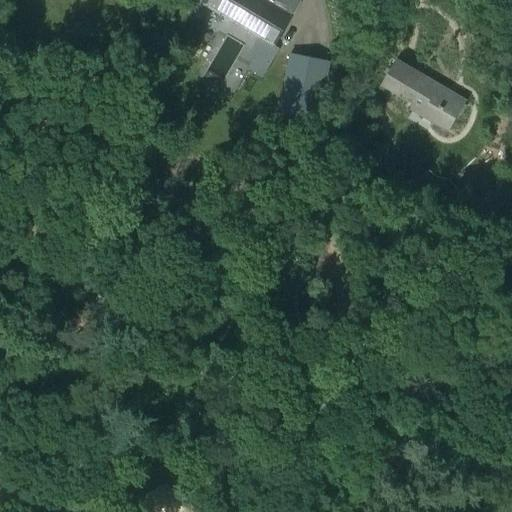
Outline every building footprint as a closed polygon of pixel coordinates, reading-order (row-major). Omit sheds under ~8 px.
[(251,32),(252,30),(266,38),(288,0),(206,0),(204,4),(251,32)] [(167,41),(157,38),(154,50),(164,52),(167,41)] [(318,121),(331,61),(296,54),(283,114),(318,121)] [(380,87),(412,104),(409,111),(449,132),(466,100),(394,62),(380,87)] [(142,155),(158,162),(163,150),(146,144),(142,155)]
